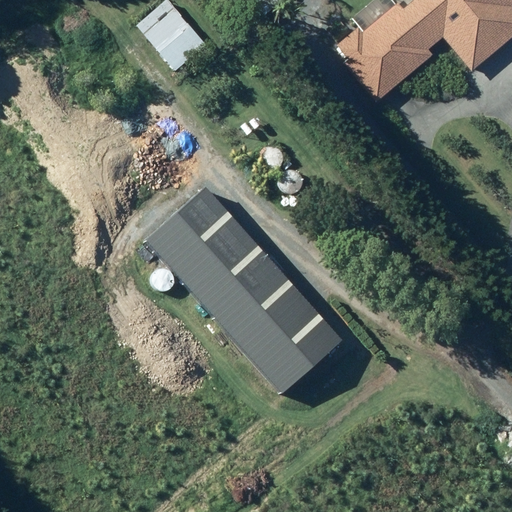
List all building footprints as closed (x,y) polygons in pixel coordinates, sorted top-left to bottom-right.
[(159,0),(130,26),(170,71),(200,44),(160,0),(159,0)] [(228,0),(250,23),(275,0),(228,0)] [(511,0),(406,0),(397,8),(393,3),(356,33),(351,28),(330,45),(342,59),(337,63),(370,102),(426,55),(421,49),(436,37),(465,71),(511,31),(511,14),(505,6),(511,0)] [(212,107),(239,139),(256,125),(229,93),(212,107)] [(272,136),(250,154),(286,200),(309,182),(272,136)] [(200,186),(138,240),(162,268),(161,267),(159,267),(157,268),(154,268),(153,269),(151,270),(149,272),(148,273),(147,275),(147,277),(146,279),(147,281),(147,284),(149,288),(151,289),(152,290),(154,291),(156,292),(158,292),(160,292),(162,292),(164,291),(166,290),(168,289),(169,287),(170,285),(171,283),(171,281),(171,279),(273,397),(336,343),(200,186)]
